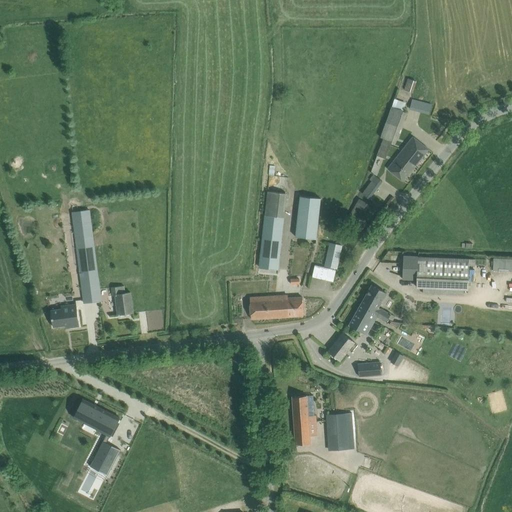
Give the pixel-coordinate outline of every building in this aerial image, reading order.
[(408,79),(404,89),(412,92),(416,82),(408,79)] [(412,99),(410,109),(429,114),(432,104),(412,99)] [(377,154),(387,158),(390,151),(391,152),(406,112),(392,107),(380,139),(383,139),(377,154)] [(413,137),(388,169),(403,181),(429,149),(413,137)] [(374,175),(362,194),(369,199),(382,181),(374,175)] [(279,268),(287,194),(268,192),(259,267),(279,268)] [(316,239),(320,209),(321,198),(300,196),(296,237),(314,239),(316,239)] [(359,199),(354,206),(362,210),(366,203),(359,199)] [(89,210),(72,212),(84,303),(101,301),(100,297),(89,210)] [(289,263),(294,264),(290,285),(303,287),(311,243),(298,241),(298,244),(293,243),(289,263)] [(330,243),(325,268),(328,268),(325,280),(332,282),(335,270),(336,270),(342,246),(330,243)] [(468,289),(469,272),(470,259),(404,257),(403,279),(417,279),(417,287),(468,289)] [(133,313),(130,292),(127,292),(126,285),(111,287),(112,294),(115,294),(116,298),(118,315),(133,313)] [(372,285),(349,325),(367,335),(377,317),(386,322),(391,314),(379,307),(386,293),(372,285)] [(288,296),(250,298),(251,319),(304,316),(302,297),(288,298),(288,296)] [(61,309),(51,310),(53,327),(69,325),(69,328),(79,326),(76,304),(67,305),(66,305),(67,309),(61,310),(61,309)] [(385,327),(379,341),(390,346),(396,331),(385,327)] [(343,333),(328,352),(340,361),(355,342),(343,333)] [(380,362),(358,364),(359,376),(381,374),(380,362)] [(309,416),(308,406),(307,396),(292,397),(295,445),(310,443),(309,422),(316,422),(316,415),(309,416)] [(82,399),(73,417),(110,436),(120,418),(82,399)] [(329,451),(353,449),(351,416),(326,418),(329,451)] [(182,493),(208,494),(208,484),(194,483),(194,472),(183,472),(182,493)]
